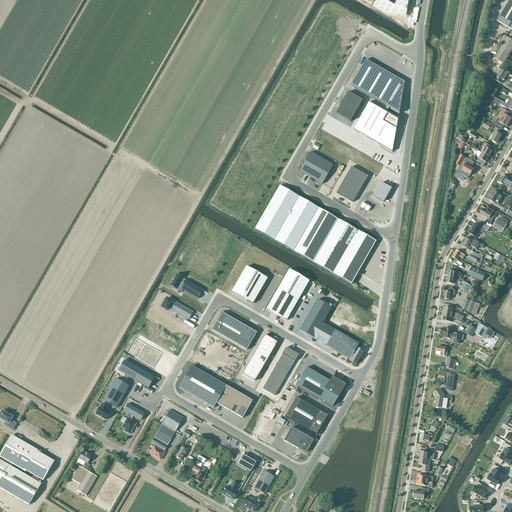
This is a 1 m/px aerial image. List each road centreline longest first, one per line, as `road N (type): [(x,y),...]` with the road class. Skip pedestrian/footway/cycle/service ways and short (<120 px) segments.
road 1 (residential): [(306,473),(171,395),(169,384),(219,301),(360,378)]
road 2 (residential): [(394,238),(290,173),(368,36),(419,58)]
road 3 (unclassified): [(399,511),(438,275),(453,237)]
road 4 (unclassified): [(0,380),(226,511)]
road 5 (unclassified): [(419,58),(394,238)]
road 6 (unclassified): [(394,238),(377,348),(360,378)]
